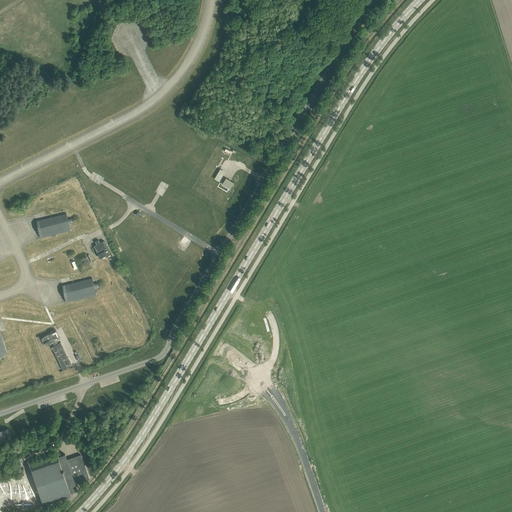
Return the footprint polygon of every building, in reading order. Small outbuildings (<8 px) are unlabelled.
[(233,182),(226,178),(226,177),(222,183),(230,187),(233,182)] [(73,225),(71,217),(68,218),(66,213),(36,220),(40,237),(70,230),(69,226),(73,225)] [(100,258),(110,253),(104,241),(100,242),(99,240),(98,240),(95,241),(96,244),(94,246),(100,258)] [(83,265),(89,263),(92,268),(84,252),(86,257),(81,260),(83,265)] [(95,290),(98,289),(97,282),(93,283),(92,278),(62,285),(66,302),(96,295),(95,290)] [(41,337),(42,340),(45,346),(53,342),(56,340),(60,338),(56,330),(41,337)] [(72,365),(60,342),(58,343),(56,340),(53,342),(54,345),(51,346),(63,370),(72,365)] [(54,428),(60,431),(66,418),(60,415),(57,421),(58,421),(54,428)] [(0,441),(11,438),(8,428),(0,430),(0,441)] [(64,454),(61,455),(58,456),(57,453),(54,454),(53,452),(52,452),(53,454),(50,455),(50,453),(49,453),(49,455),(47,456),(46,454),(45,455),(46,456),(44,457),(43,455),(42,456),(43,457),(40,458),(40,456),(39,457),(39,459),(37,459),(36,458),(35,458),(36,460),(34,461),(33,459),(32,459),(33,461),(30,462),(30,460),(29,460),(45,506),(46,506),(45,504),(47,503),(48,505),(49,505),(48,503),(51,502),(51,504),(52,504),(52,502),(54,501),(55,503),(56,502),(55,501),(57,500),(58,502),(59,501),(58,499),(61,499),(61,500),(62,500),(62,498),(64,498),(65,499),(66,499),(65,497),(67,496),(68,498),(69,498),(68,496),(71,495),(68,486),(89,479),(81,454),(67,459),(65,454),(64,454)]
